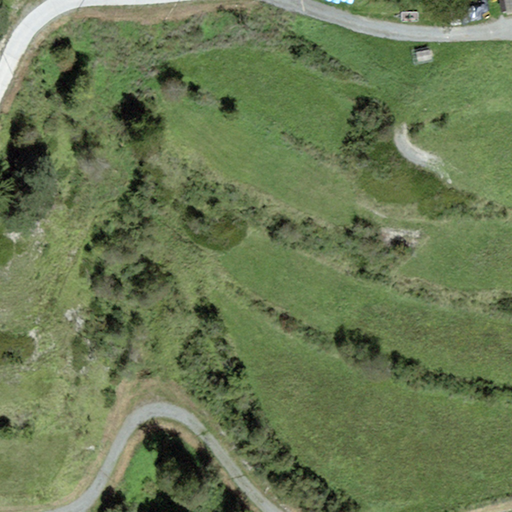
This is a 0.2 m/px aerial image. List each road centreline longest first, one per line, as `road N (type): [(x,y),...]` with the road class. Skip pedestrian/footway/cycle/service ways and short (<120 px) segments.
road 1 (track): [(74,511),(141,411),(155,403),(183,414),(275,511)]
road 2 (track): [(260,0),(395,32),(511,29)]
road 3 (track): [(87,0),(48,8),(18,44),(0,98)]
